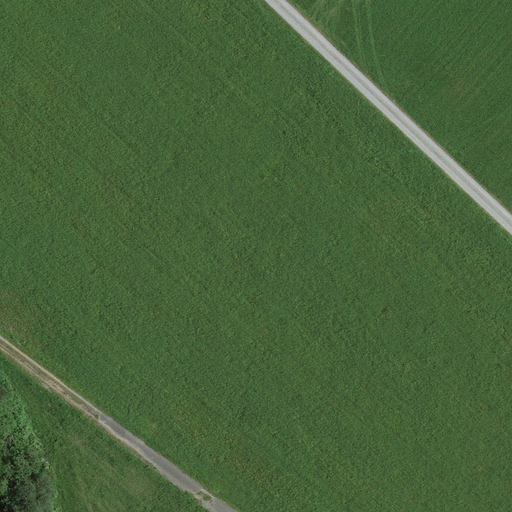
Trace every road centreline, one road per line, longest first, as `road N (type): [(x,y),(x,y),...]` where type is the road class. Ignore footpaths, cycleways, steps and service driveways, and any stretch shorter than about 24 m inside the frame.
road 1 (track): [(271,0),(511,224)]
road 2 (track): [(232,511),(0,344)]
